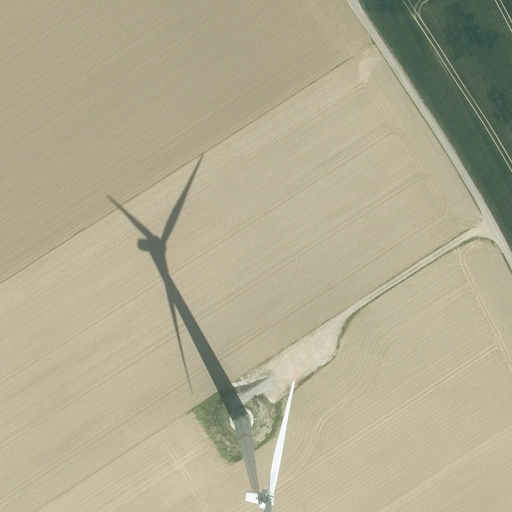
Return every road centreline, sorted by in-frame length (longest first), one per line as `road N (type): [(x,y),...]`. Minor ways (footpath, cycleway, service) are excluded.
road 1 (unclassified): [(351,0),(463,169),(511,260)]
road 2 (track): [(492,221),(243,378)]
